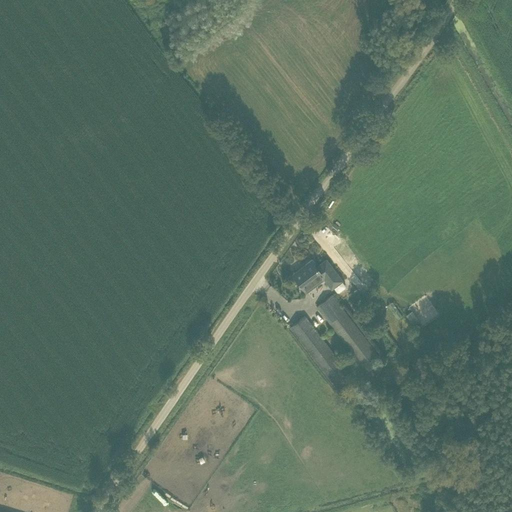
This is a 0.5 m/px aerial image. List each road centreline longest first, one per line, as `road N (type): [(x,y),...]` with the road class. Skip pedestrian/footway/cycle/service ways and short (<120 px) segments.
road 1 (unclassified): [(94,511),(455,0)]
road 2 (track): [(442,23),(511,141)]
